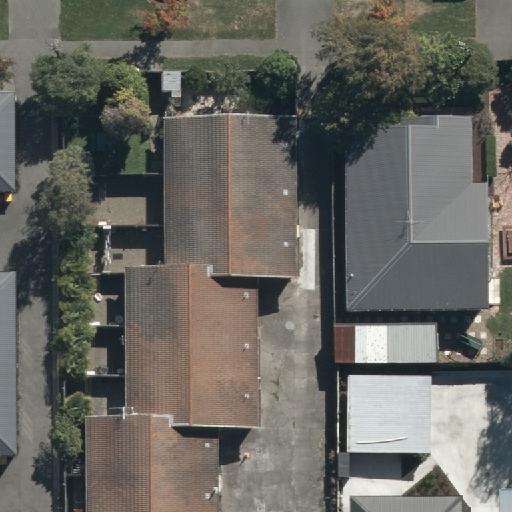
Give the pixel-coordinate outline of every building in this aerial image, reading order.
[(0,511),(0,456),(18,456),(16,272),(0,272),(0,196),(17,196),(15,92),(0,91),(0,511)] [(346,311),(487,310),(487,183),(475,183),(474,109),(416,110),(416,119),(345,120),(346,311)] [(294,118),(163,118),(163,267),(126,267),(126,407),(120,407),(120,418),(87,418),(86,511),(219,511),(220,430),(257,430),(257,278),(294,278),(294,118)] [(434,324),(334,324),(334,364),(434,363),(434,324)] [(430,511),(432,377),(348,376),(347,511),(430,511)] [(511,511),(511,488),(499,489),(498,511),(511,511)]
